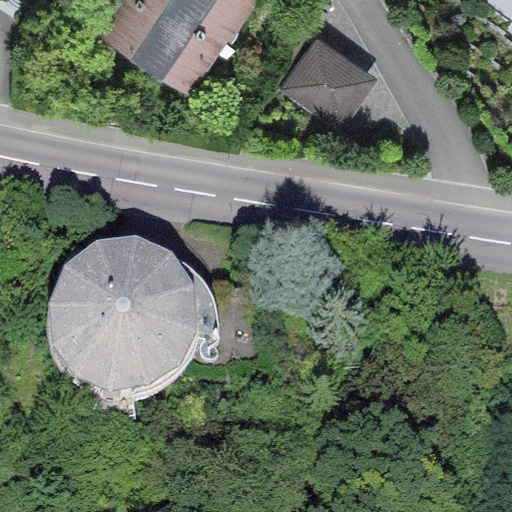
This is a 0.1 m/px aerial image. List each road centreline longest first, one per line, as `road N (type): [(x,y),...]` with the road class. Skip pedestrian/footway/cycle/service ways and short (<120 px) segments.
road 1 (tertiary): [(463,237),(0,156)]
road 2 (residential): [(463,237),(468,195),(446,137),(357,0)]
